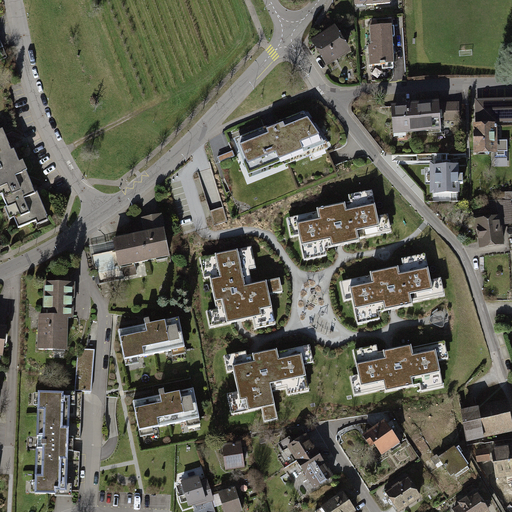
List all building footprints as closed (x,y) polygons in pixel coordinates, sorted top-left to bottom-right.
[(356,0),(357,10),(393,9),(392,0),(356,0)] [(352,54),(335,27),(310,43),(327,69),(352,54)] [(396,29),(370,30),(370,69),(397,69),(396,29)] [(511,102),(479,104),(480,126),(474,126),(476,157),(499,156),(497,127),(511,126),(511,102)] [(460,107),(394,108),(394,142),(414,142),(414,136),(444,136),(443,125),(460,124),(460,107)] [(266,127),(237,139),(251,174),(326,145),(303,113),(277,123),(278,126),(268,130),(266,127)] [(3,134),(0,135),(0,195),(15,229),(35,221),(37,227),(48,222),(23,166),(20,167),(14,153),(11,154),(3,134)] [(233,151),(217,157),(220,163),(235,157),(233,151)] [(443,167),(433,167),(433,184),(436,184),(436,193),(457,192),(457,184),(462,184),(462,175),(457,176),(457,167),(450,167),(450,162),(443,162),(443,167)] [(316,212),(286,218),(290,238),(299,236),(303,260),(325,255),(324,248),(357,242),(356,237),(390,231),(387,216),(377,218),(371,190),(348,195),(349,202),(315,209),(316,212)] [(228,221),(224,204),(215,206),(212,194),(207,196),(215,224),(228,221)] [(486,219),(477,221),(481,247),(502,244),(500,225),(511,223),(511,213),(510,201),(484,201),(486,219)] [(115,241),(120,270),(171,262),(164,215),(142,218),(145,237),(115,241)] [(252,247),(200,258),(204,279),(211,278),(217,309),(207,311),(210,327),(254,318),(256,329),(276,324),(270,294),(282,291),(280,279),(253,284),(249,269),(256,268),(252,247)] [(370,277),(340,283),(344,302),(353,301),(358,324),(379,320),(378,313),(411,306),(411,302),(444,295),(441,281),(431,283),(426,254),(402,259),(403,266),(370,273),(370,277)] [(73,285),(47,285),(47,316),(38,316),(38,353),(68,353),(67,319),(73,319),(73,285)] [(178,320),(119,332),(127,369),(145,365),(144,357),(169,352),(170,359),(186,356),(178,320)] [(448,360),(444,341),(414,347),(413,344),(380,351),(378,344),(355,349),(361,377),(351,379),(354,393),(387,386),(388,390),(422,383),(423,390),(445,386),(440,362),(448,360)] [(247,350),(224,355),(228,372),(235,371),(239,391),(228,393),(233,414),(262,408),(264,422),(279,419),(273,391),(287,388),(288,395),(310,390),(305,364),(314,362),(311,346),(278,353),(277,350),(248,356),(247,350)] [(77,391),(94,391),(94,350),(78,350),(77,391)] [(194,392),(135,405),(143,441),(161,438),(160,430),(185,425),(186,432),(202,428),(194,392)] [(68,496),(69,395),(37,395),(36,496),(68,496)] [(511,429),(508,404),(464,412),(468,440),(511,432),(511,429)] [(385,421),(363,436),(370,446),(374,443),(381,454),(389,448),(392,452),(401,445),(385,421)] [(260,443),(265,443),(265,439),(270,439),(268,435),(265,435),(265,437),(259,438),(260,443)] [(297,460),(314,449),(306,436),(293,444),(289,437),(278,444),(283,451),(289,447),(297,460)] [(241,442),(223,444),(226,467),(244,464),(241,442)] [(454,447),(438,457),(451,475),(455,472),(458,476),(469,469),(454,447)] [(314,449),(297,460),(314,487),(331,476),(314,449)] [(511,450),(495,452),(497,479),(511,477),(511,450)] [(204,474),(181,481),(189,505),(212,498),(204,474)] [(407,479),(387,492),(391,498),(388,499),(388,502),(390,505),(392,505),(396,511),(419,497),(407,479)] [(237,486),(220,491),(225,511),(226,511),(243,508),(237,486)] [(355,511),(344,494),(322,507),(325,511),(355,511)] [(491,511),(482,496),(455,511),(491,511)]
